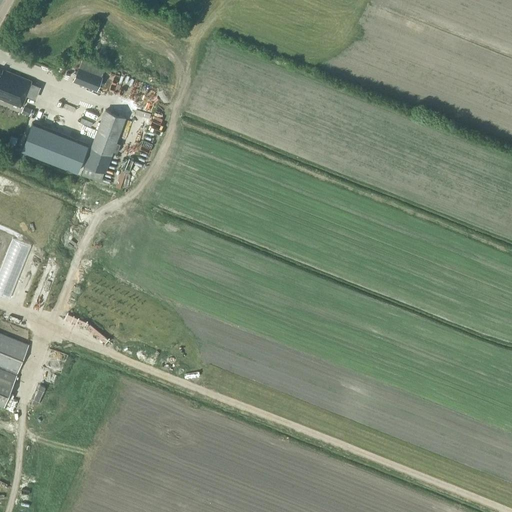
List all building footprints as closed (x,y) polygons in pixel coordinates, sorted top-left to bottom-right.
[(78,66),(72,81),(97,90),(102,76),(78,66)] [(0,97),(21,106),(32,80),(3,69),(2,73),(0,72),(0,97)] [(37,103),(31,116),(54,125),(59,113),(37,103)] [(85,164),(82,173),(101,180),(104,171),(112,150),(117,152),(120,143),(115,141),(125,116),(106,109),(85,164)] [(80,128),(85,130),(80,145),(90,149),(100,123),(84,117),(80,128)] [(17,135),(23,123),(12,118),(6,130),(17,135)] [(14,251),(20,253),(22,245),(16,243),(14,251)] [(0,402),(4,404),(29,345),(0,333),(0,402)]
